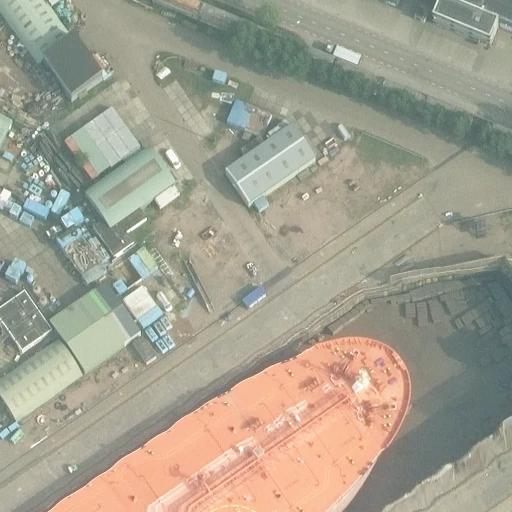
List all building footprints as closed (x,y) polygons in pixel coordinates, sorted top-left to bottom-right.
[(43,64),(74,42),(43,0),(0,0),(0,15),(37,68),(43,64)] [(511,0),(376,0),(396,8),(399,0),(427,0),(440,5),(432,25),(490,49),(498,29),(511,35),(511,0)] [(414,20),(424,24),(430,10),(420,6),(414,20)] [(71,104),(102,82),(74,42),(43,64),(71,104)] [(112,111),(83,131),(111,171),(140,150),(112,111)] [(0,149),(12,126),(0,119),(0,149)] [(13,166),(31,131),(20,125),(2,161),(13,166)] [(321,157),(314,162),(292,130),(225,176),(248,210),(315,164),(319,170),(326,165),(321,157)] [(140,212),(175,187),(150,151),(85,197),(103,223),(110,233),(140,212)] [(140,212),(110,233),(103,223),(93,230),(114,260),(133,246),(126,236),(147,222),(140,212)] [(105,288),(50,327),(85,376),(140,337),(105,288)] [(25,295),(0,312),(0,323),(22,355),(52,334),(25,295)] [(0,402),(16,424),(82,378),(56,341),(0,381),(0,402)] [(15,357),(0,367),(0,377),(1,379),(21,365),(15,357)]
